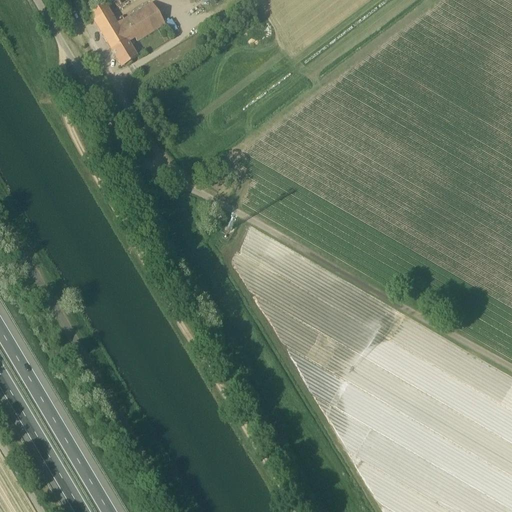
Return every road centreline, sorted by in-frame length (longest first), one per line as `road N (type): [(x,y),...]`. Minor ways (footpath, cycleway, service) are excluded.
road 1 (unclassified): [(511,372),(142,160),(34,0)]
road 2 (track): [(292,511),(66,137),(67,55)]
road 3 (unclassified): [(183,511),(0,208)]
road 4 (motorway): [(108,511),(0,329)]
road 5 (motorway): [(0,373),(82,511)]
